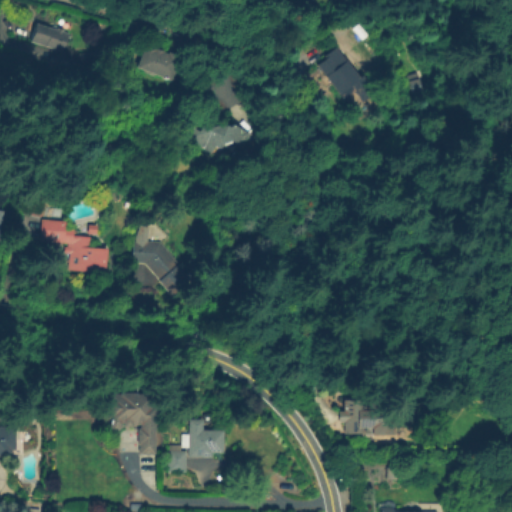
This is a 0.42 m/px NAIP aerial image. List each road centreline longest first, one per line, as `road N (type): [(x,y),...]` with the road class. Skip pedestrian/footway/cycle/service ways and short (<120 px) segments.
road 1 (residential): [(0,321),(81,340),(176,345),(233,364),(305,442),(329,511)]
road 2 (residential): [(248,70),(198,25),(98,0)]
